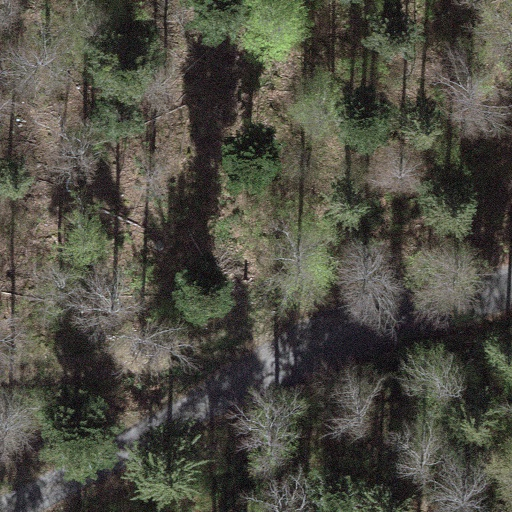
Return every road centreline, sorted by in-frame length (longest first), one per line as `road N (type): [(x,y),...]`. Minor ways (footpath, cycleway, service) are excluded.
road 1 (unclassified): [(511,281),(244,378),(0,511)]
road 2 (track): [(0,368),(368,330)]
